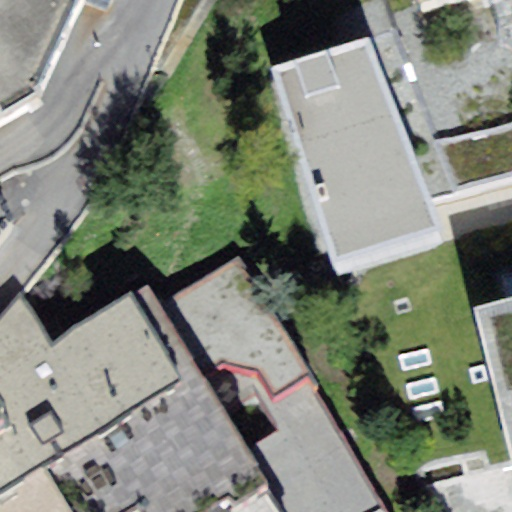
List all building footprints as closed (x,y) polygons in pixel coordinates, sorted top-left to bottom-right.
[(0,0),(0,130),(37,108),(82,0),(0,0)] [(511,0),(409,0),(422,37),(511,7),(511,0)] [(385,43),(272,76),(338,288),(445,253),(385,43)] [(511,127),(440,151),(459,203),(511,187),(511,127)] [(0,511),(383,511),(236,267),(156,315),(148,302),(52,363),(21,304),(0,327),(0,511)] [(511,320),(488,327),(511,424),(511,320)]
